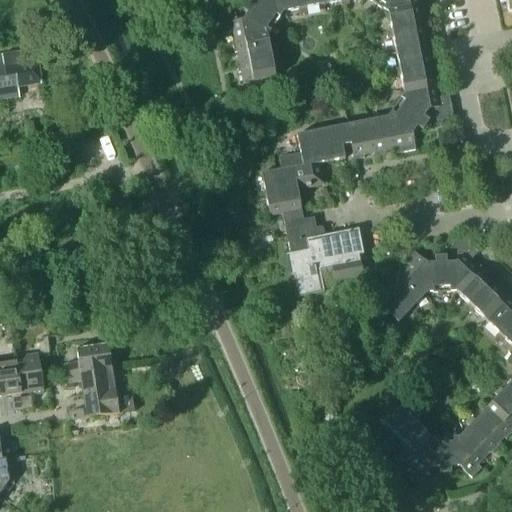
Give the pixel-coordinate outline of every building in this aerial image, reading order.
[(434,68),(432,57),(429,58),(425,37),(428,36),(426,26),(423,27),(421,17),(424,16),(422,6),(419,7),(417,0),(255,0),(253,4),(248,0),(241,10),(247,14),(242,21),(236,22),(234,9),(220,12),(217,15),(221,35),(232,33),(234,43),(231,44),(233,54),(237,53),(238,63),(235,64),(237,74),(241,73),(243,85),(249,84),(251,93),(277,88),(272,62),(276,62),(274,54),(270,55),(267,37),(275,26),(278,28),(280,25),(277,22),(283,14),(298,11),(299,15),(307,13),(306,9),(340,2),(341,6),(349,5),(348,1),(351,0),(366,0),(372,4),(370,7),(373,9),(375,6),(387,14),(390,31),(386,32),(388,40),(392,39),(398,69),(394,70),(396,78),(400,77),(403,94),(395,106),(392,104),(390,107),(393,109),(387,118),(372,121),(371,117),(363,119),(364,123),(346,126),(353,161),(364,159),(363,156),(372,154),(373,157),(384,155),(383,152),(393,150),(394,156),(415,151),(412,135),(416,127),(422,131),(428,121),(423,118),(428,110),(433,110),(436,122),(450,120),(452,116),(448,96),(437,99),(435,88),(438,88),(436,77),(433,78),(431,68),(434,68)] [(0,100),(18,98),(17,88),(40,85),(35,51),(0,55),(0,100)] [(341,102),(350,101),(346,83),(338,84),(341,102)] [(363,255),(358,229),(317,238),(313,219),(303,221),(297,191),(323,185),(319,165),(344,160),(338,128),(296,136),(300,155),(278,160),(280,171),(260,175),(269,217),(281,215),(289,254),(284,256),(288,278),(294,277),(298,298),(324,293),(319,271),(331,269),(333,282),(362,276),(358,256),(363,255)] [(379,291),(365,306),(364,306),(374,316),(381,309),(397,324),(410,311),(413,314),(418,308),(416,305),(426,294),(437,294),(437,298),(441,298),(441,294),(455,293),(467,305),(465,308),(470,314),(473,311),(497,334),(494,337),(500,342),(503,339),(511,347),(511,360),(510,361),(510,365),(511,364),(511,381),(503,391),(500,388),(494,394),(497,397),(474,421),(471,418),(466,424),(469,427),(458,438),(448,438),(447,434),(443,434),(443,438),(429,439),(417,427),(420,424),(414,418),(411,421),(392,403),(374,422),(381,429),(377,433),(385,441),(383,444),(390,451),(393,449),(400,455),(397,458),(405,465),(407,463),(415,470),(407,478),(421,492),(426,492),(436,482),(426,472),(430,468),(439,468),(439,475),(450,474),(450,468),(459,468),(471,480),(481,470),(477,466),(489,453),(491,455),(499,448),(496,445),(503,438),(505,440),(511,433),(511,432),(510,431),(511,428),(511,298),(509,295),(507,298),(499,291),(502,288),(494,281),(492,283),(484,276),(487,274),(479,267),(477,269),(469,262),(477,254),(463,240),(458,240),(449,250),(458,259),(454,263),(446,264),(445,257),(434,257),(434,264),(425,264),(413,252),(404,262),(408,266),(395,279),(393,277),(386,284),(388,287),(381,294),(379,291)] [(322,307),(304,310),(307,331),(325,328),(322,307)] [(63,376),(114,368),(111,345),(75,351),(77,364),(62,367),(63,376)] [(42,392),(37,356),(14,359),(19,395),(42,392)] [(19,395),(14,359),(0,361),(0,397),(10,396),(12,412),(21,410),(20,399),(19,395)] [(80,383),(82,397),(118,392),(114,368),(63,376),(65,385),(80,383)] [(128,414),(138,412),(135,388),(124,389),(128,414)] [(121,415),(118,392),(82,397),(83,401),(67,404),(70,422),(121,415)] [(20,399),(21,410),(31,409),(30,398),(20,399)] [(0,493),(8,482),(7,478),(12,478),(10,460),(4,461),(0,461),(0,493)]
